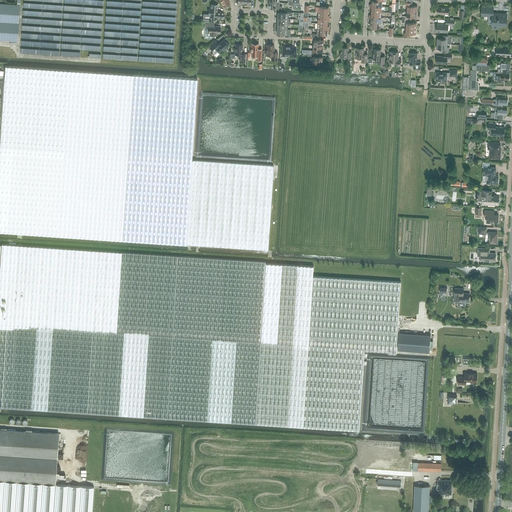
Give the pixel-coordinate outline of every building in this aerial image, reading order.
[(0,3),(0,40),(17,41),(20,5),(0,3)] [(407,6),(407,11),(417,12),(417,6),(412,6),(412,3),(406,3),(405,6),(407,6)] [(209,9),(209,14),(210,14),(210,19),(216,20),(216,18),(221,18),(223,18),(223,17),(223,12),(221,12),(217,12),(217,5),(211,5),(210,10),(209,9)] [(482,10),(481,15),(492,16),(492,18),(494,18),(493,24),(493,27),(498,28),(498,24),(505,24),(505,19),(506,19),(507,14),(493,14),(493,10),(493,7),(482,6),(482,10)] [(405,16),(405,20),(411,20),(411,17),(417,18),(417,12),(407,11),(407,16),(405,16)] [(406,23),(406,28),(416,29),(416,24),(411,23),(411,20),(405,20),(404,23),(406,23)] [(448,25),(454,25),(454,20),(446,20),(446,24),(437,24),(436,32),(448,33),(448,25)] [(211,36),(216,36),(216,33),(220,34),(220,26),(213,26),(213,23),(205,22),(205,29),(208,29),(208,33),(211,33),(211,36)] [(416,29),(406,28),(406,33),(404,33),(404,37),(410,37),(410,34),(416,34),(416,29)] [(312,34),(312,37),(319,37),(319,34),(327,35),(327,31),(329,31),(329,29),(317,29),(317,34),(312,34)] [(437,38),(437,44),(447,44),(451,44),(451,39),(450,39),(450,36),(443,35),(443,39),(437,38)] [(314,40),(313,45),(323,46),(324,40),(319,40),(319,37),(312,37),(312,39),(312,40),(314,40)] [(213,52),(216,50),(220,53),(223,50),(224,51),(226,49),(225,48),(229,45),(224,40),(218,44),(216,42),(209,48),(213,52)] [(250,53),(251,53),(251,56),(255,57),(255,60),(261,60),(261,52),(258,51),(258,44),(255,44),(254,42),(252,44),(251,44),(250,53)] [(240,55),(239,61),(245,62),(245,54),(242,54),(242,44),(235,44),(234,55),(240,55)] [(437,44),(436,49),(443,49),(443,53),(449,53),(449,47),(447,47),(447,44),(437,44)] [(266,55),(271,56),(271,60),(277,61),(277,53),(273,53),(274,45),(266,45),(266,55)] [(311,50),(311,54),(318,54),(318,51),(323,52),(323,46),(313,45),(313,50),(311,50)] [(283,46),(282,55),(284,56),(294,57),(295,48),(292,47),(292,46),(283,46)] [(341,47),(341,54),(340,55),(340,56),(341,58),(343,58),(344,57),(348,58),(347,60),(347,64),(352,64),(352,63),(352,59),(351,59),(351,52),(348,52),(349,48),(341,47)] [(355,48),(355,53),(356,53),(356,58),(362,59),(361,62),(367,62),(367,55),(363,54),(364,48),(361,48),(361,47),(360,47),(357,47),(356,47),(356,48),(355,48)] [(369,59),(368,64),(373,64),(373,59),(378,60),(378,64),(384,64),(385,57),(380,56),(381,49),(374,49),(374,53),(373,53),(373,59),(369,59)] [(389,61),(395,62),(394,66),(400,66),(401,59),(398,59),(398,52),(390,52),(389,61)] [(414,64),(414,70),(420,70),(420,62),(416,62),(417,54),(410,53),(409,64),(414,64)] [(451,58),(452,53),(444,53),(444,57),(437,56),(436,63),(446,64),(447,58),(451,58)] [(311,56),(311,57),(313,57),(312,62),(322,63),(323,57),(317,57),(318,54),(311,54),(311,56)] [(479,70),(489,71),(490,65),(487,65),(487,59),(484,59),(477,58),(477,59),(477,65),(476,70),(479,70)] [(498,67),(498,72),(501,72),(501,73),(508,74),(508,72),(510,72),(510,65),(510,63),(505,62),(505,60),(499,60),(499,62),(498,66),(498,67)] [(0,231),(268,250),(274,165),(192,161),(197,77),(5,64),(0,129),(0,128),(0,231)] [(450,73),(447,73),(436,72),(435,81),(446,82),(447,76),(457,77),(457,71),(450,70),(450,73)] [(494,72),(493,83),(495,83),(503,84),(503,80),(509,80),(509,74),(508,74),(501,73),(501,72),(498,72),(496,72),(494,72)] [(470,81),(470,90),(479,91),(479,85),(478,85),(479,81),(470,80),(470,81)] [(494,99),(493,100),(492,100),(481,99),(481,103),(493,104),(493,106),(496,106),(502,107),(502,105),(507,105),(508,98),(499,98),(496,97),(496,99),(494,99)] [(495,112),(495,118),(497,119),(504,119),(505,116),(507,116),(507,114),(507,109),(498,108),(495,108),(495,112)] [(493,130),(493,136),(504,136),(504,133),(505,133),(505,132),(504,132),(504,128),(495,127),(496,123),(488,123),(488,129),(493,130)] [(491,150),(490,158),(498,159),(499,158),(500,158),(500,157),(501,151),(500,151),(500,143),(489,142),(488,149),(491,150)] [(498,178),(498,176),(495,176),(496,168),(484,167),(483,175),(487,175),(487,183),(498,184),(498,183),(498,182),(499,181),(499,180),(498,179),(498,178)] [(483,203),(488,204),(488,205),(494,206),(494,204),(498,204),(498,203),(498,202),(499,202),(499,201),(500,201),(500,200),(500,199),(499,198),(498,197),(498,196),(491,195),(491,191),(483,191),(477,190),(476,203),(483,203)] [(498,215),(490,215),(490,211),(484,211),(484,217),(487,217),(486,223),(497,223),(498,215)] [(486,233),(486,234),(485,242),(488,242),(496,243),(497,233),(489,232),(489,233),(486,233)] [(0,407),(228,422),(256,424),(359,431),(364,350),(388,352),(388,353),(396,354),(401,281),(313,275),(314,266),(266,263),(266,262),(228,259),(179,256),(18,245),(1,244),(1,256),(0,265),(0,407)] [(495,254),(487,253),(488,249),(478,248),(478,255),(480,255),(480,261),(495,262),(495,254)] [(458,301),(466,302),(467,303),(469,303),(470,302),(470,300),(469,299),(470,294),(463,293),(464,289),(455,288),(455,293),(459,293),(458,301)] [(430,335),(417,334),(398,333),(397,349),(429,352),(430,335)] [(466,383),(476,383),(477,375),(464,374),(464,378),(457,377),(457,385),(465,385),(466,383)] [(0,511),(92,511),(94,487),(55,484),(59,433),(0,429),(0,511)] [(418,462),(418,470),(441,471),(441,463),(418,462)] [(401,481),(378,479),(377,485),(400,487),(401,481)] [(438,480),(438,484),(437,484),(437,493),(451,494),(451,481),(438,480)] [(414,485),(413,511),(418,511),(428,511),(429,502),(431,502),(432,495),(429,495),(430,486),(414,485)]
